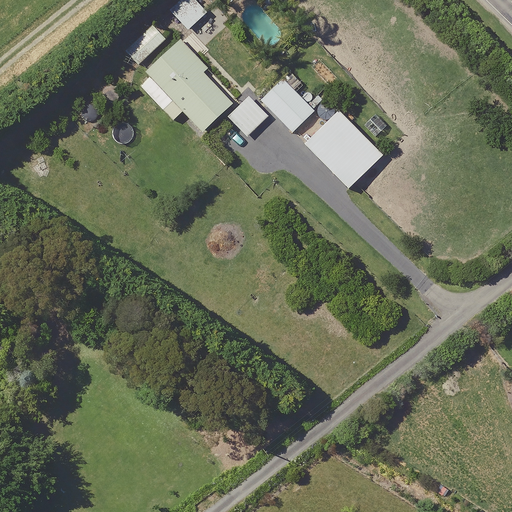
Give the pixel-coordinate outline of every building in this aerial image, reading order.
[(203,11),(192,0),(174,0),(165,9),(184,29),(203,11)] [(161,38),(148,24),(121,49),(134,63),(161,38)] [(230,99),(174,38),(140,69),(144,74),(135,83),(168,119),(178,109),(196,129),(230,99)] [(288,132),(292,128),(297,133),(303,126),(298,122),(309,111),(318,101),(282,65),(252,96),(288,132)] [(263,115),(243,95),(223,116),(243,135),(263,115)] [(343,187),(362,168),(368,174),(382,159),(372,148),(331,107),(322,98),(318,101),(309,111),(318,120),(297,141),(343,187)] [(370,110),(357,123),(372,137),(385,123),(370,110)]
